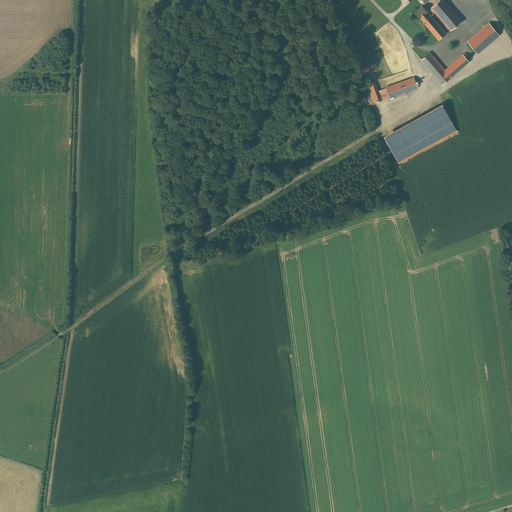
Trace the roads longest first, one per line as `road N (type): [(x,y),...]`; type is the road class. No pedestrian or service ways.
road 1 (track): [(430,95),(173,251),(0,372)]
road 2 (track): [(173,251),(343,47)]
road 3 (unclassified): [(370,0),(405,37),(430,95),(511,54)]
